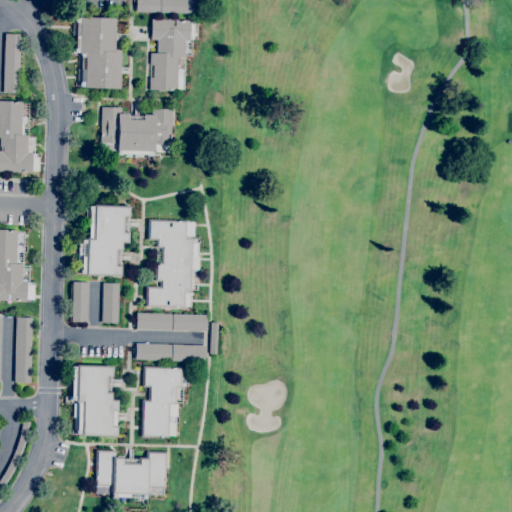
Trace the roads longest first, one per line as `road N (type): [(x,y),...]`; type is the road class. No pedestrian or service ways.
road 1 (residential): [(2,0),(22,9),(53,66),(59,109),(46,431),(36,472),(1,511)]
road 2 (residential): [(53,332),(206,341)]
